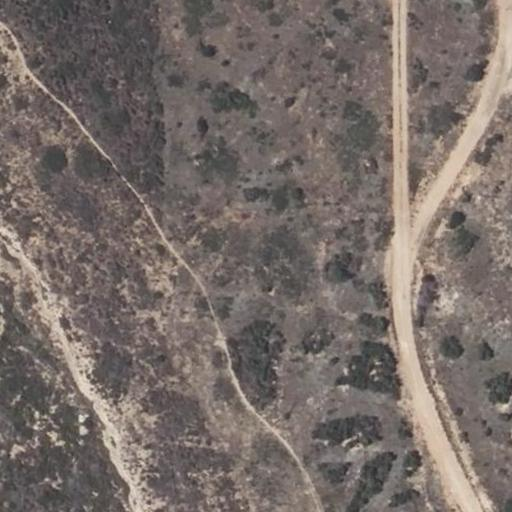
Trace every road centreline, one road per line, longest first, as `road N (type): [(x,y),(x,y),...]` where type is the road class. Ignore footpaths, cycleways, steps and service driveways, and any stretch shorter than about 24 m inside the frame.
road 1 (track): [(486,511),(418,377),(403,256),(467,147),(507,33),(501,0)]
road 2 (track): [(403,256),(399,0)]
